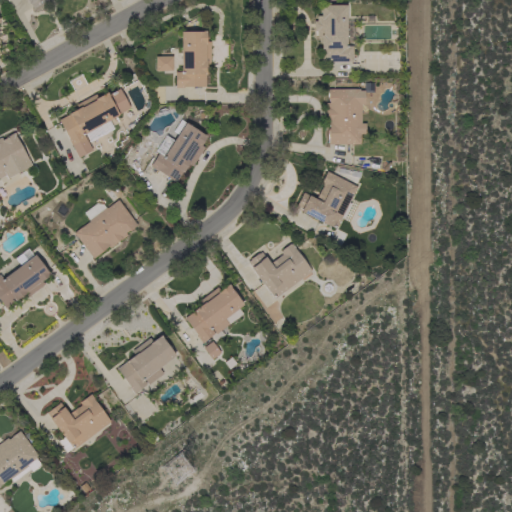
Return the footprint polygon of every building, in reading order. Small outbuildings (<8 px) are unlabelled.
[(46,0),(47,1),(32,9),(29,4),(28,5),(25,0),(46,0)] [(352,17),(352,40),(351,40),(351,46),(352,62),(321,62),(321,49),(319,49),(319,38),(316,38),(316,30),(313,30),(313,21),(316,21),(316,16),(319,16),(319,5),(345,5),(345,17),(352,17)] [(179,32),(201,32),(201,31),(204,31),(205,42),(209,42),(209,64),(204,64),(204,87),(182,87),(182,88),(174,88),(174,72),(180,72),(179,32)] [(171,56),(171,71),(154,71),(154,57),(171,56)] [(362,90),(362,82),(373,82),(373,92),(363,92),(363,104),(360,104),(360,123),(364,123),(364,134),(359,134),(359,145),(327,145),(327,129),(328,129),(328,125),(325,125),(325,118),(326,118),(326,111),(325,111),(325,104),(328,104),(328,99),(327,99),(327,89),(359,89),(359,90),(362,90)] [(108,120),(112,127),(86,142),(91,150),(77,158),(67,139),(68,139),(58,120),(68,115),(67,113),(77,108),(75,105),(94,94),(96,98),(106,92),(107,95),(118,89),(129,108),(108,120)] [(171,131),(179,119),(205,136),(199,145),(203,148),(191,167),(187,164),(181,173),(180,173),(174,182),(156,170),(155,171),(148,167),(157,153),(154,151),(164,135),(173,140),(176,134),(171,131)] [(16,167),(17,169),(0,177),(0,137),(1,140),(5,138),(5,137),(14,132),(15,135),(14,135),(28,161),(16,167)] [(355,187),(334,229),(327,225),(326,226),(299,212),(299,211),(294,208),(302,193),(314,199),(319,189),(320,190),(322,186),(319,184),(326,172),(355,187)] [(82,213),(95,203),(101,204),(105,209),(117,200),(136,225),(128,232),(127,231),(124,233),(126,236),(119,240),(114,243),(114,244),(109,248),(107,246),(104,248),(104,249),(92,259),(73,233),(75,232),(74,231),(80,227),(80,228),(88,222),(87,221),(88,220),(82,213)] [(273,299),(267,292),(249,268),(250,268),(247,263),(249,260),(249,259),(256,254),(257,255),(260,252),(269,264),(281,255),(279,252),(281,251),(280,250),(288,244),(289,245),(291,243),(294,248),(294,249),(310,271),(273,299)] [(0,277),(1,279),(34,255),(48,275),(40,281),(43,285),(25,299),(22,295),(4,308),(0,302),(0,277)] [(219,331),(223,335),(214,342),(210,336),(201,343),(195,336),(196,336),(183,318),(193,311),(192,311),(201,304),(198,301),(216,287),(219,291),(227,284),(230,287),(229,288),(242,305),(237,308),(241,314),(219,331)] [(132,394),(127,387),(128,386),(115,369),(133,355),(130,351),(148,338),(151,342),(160,335),(161,337),(160,338),(174,356),(157,368),(162,374),(147,385),(143,379),(142,380),(145,384),(132,394)] [(219,353),(211,360),(202,348),(210,341),(219,353)] [(64,452),(56,441),(62,437),(48,419),(49,418),(45,413),(59,403),(67,414),(76,407),(77,408),(80,405),(78,403),(90,394),(93,399),(92,400),(109,422),(71,450),(70,448),(64,452)] [(40,465),(31,471),(28,468),(11,481),(10,479),(9,480),(8,478),(0,484),(1,485),(0,485),(0,442),(6,438),(7,440),(10,438),(10,437),(18,431),(38,457),(35,459),(40,465)]
